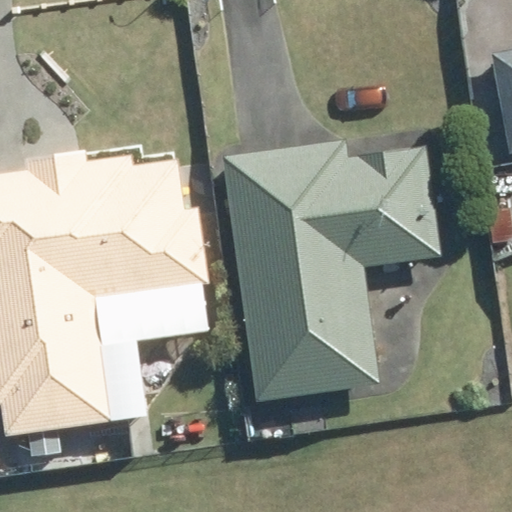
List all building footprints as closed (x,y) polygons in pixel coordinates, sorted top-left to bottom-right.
[(511,44),(499,46),(511,118),(511,44)] [(498,125),(475,128),(479,161),(502,158),(498,125)] [(233,154),(264,400),(387,383),(371,265),(450,254),(437,146),(355,158),(352,139),(233,154)] [(189,152),(0,178),(0,391),(1,396),(15,393),(19,427),(127,411),(116,337),(220,323),(214,277),(222,275),(212,198),(195,199),(189,152)] [(58,434),(27,440),(30,459),(61,453),(58,434)]
